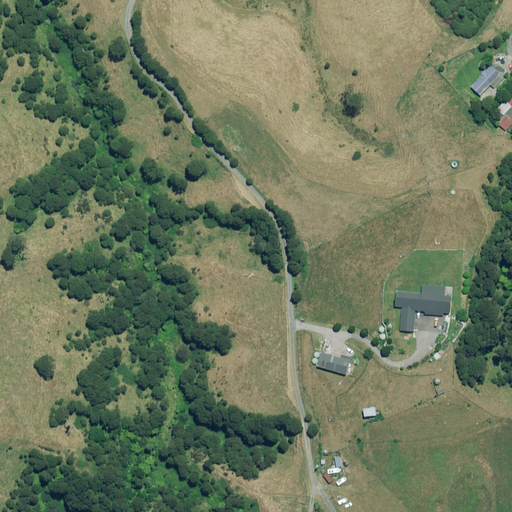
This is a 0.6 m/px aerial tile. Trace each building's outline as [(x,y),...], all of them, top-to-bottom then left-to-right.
[(503,77),(491,66),(471,87),(480,96),(491,84),(494,87),(503,77)] [(494,103),(488,98),(483,104),(489,109),(494,103)] [(511,106),(506,101),(498,110),(504,115),(511,106)] [(511,123),(511,121),(505,116),(498,124),(505,131),(511,123)] [(445,287),(422,285),(421,294),(396,292),(395,306),(402,307),(400,331),(413,332),(415,311),(425,312),(425,314),(449,316),(450,297),(444,296),(445,287)] [(340,358),(321,352),(317,366),(346,375),(351,358),(341,355),(340,358)] [(376,416),(375,408),(364,409),(365,417),(376,416)]
